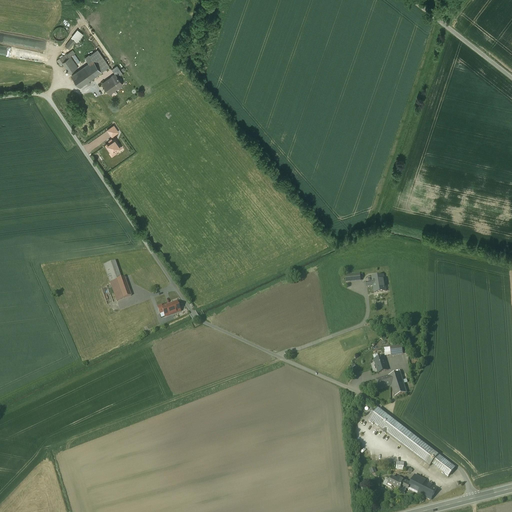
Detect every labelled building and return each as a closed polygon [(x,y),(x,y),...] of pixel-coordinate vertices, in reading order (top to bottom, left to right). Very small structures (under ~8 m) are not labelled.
[(61,27),(60,27),(59,27),(58,27),(57,28),(56,28),(55,29),(54,30),(53,31),(53,32),(53,33),(53,34),(53,35),(53,36),(54,36),(54,37),(55,39),(56,39),(56,40),(58,40),(59,41),(60,41),(62,40),(63,40),(64,40),(64,39),(65,38),(66,37),(66,36),(67,35),(67,34),(67,32),(66,32),(66,31),(66,30),(65,29),(64,29),(64,28),(63,28),(62,27),(61,27)] [(78,31),(72,38),(75,41),(76,42),(83,34),(78,31)] [(72,38),(65,46),(69,49),(75,41),(72,38)] [(82,65),(72,50),(67,54),(69,57),(70,57),(78,67),(82,65)] [(101,72),(107,68),(95,52),(90,55),(94,61),(101,72)] [(67,54),(60,59),(63,62),(69,57),(67,54)] [(90,55),(85,59),(89,64),(94,61),(90,55)] [(69,57),(63,62),(70,73),(78,67),(70,57),(69,57)] [(101,72),(94,61),(89,64),(86,66),(94,77),(101,72)] [(86,66),(72,76),(80,87),(86,83),(89,81),(94,77),(86,66)] [(115,74),(111,77),(111,78),(103,84),(110,94),(123,85),(118,78),(118,77),(123,74),(119,69),(114,72),(115,74)] [(111,137),(118,132),(113,124),(105,130),(111,137)] [(115,139),(106,145),(111,152),(112,152),(114,151),(114,152),(121,148),(115,139)] [(115,261),(104,265),(110,282),(121,278),(115,261)] [(384,276),(372,278),(373,282),(374,286),(375,294),(386,292),(384,276)] [(121,278),(110,282),(117,301),(131,296),(124,277),(121,278)] [(154,299),(120,311),(121,312),(125,324),(125,325),(146,317),(144,310),(157,306),(154,299)] [(157,306),(144,310),(146,317),(149,325),(162,321),(157,306)] [(121,312),(114,314),(118,326),(125,324),(121,312)] [(402,347),(391,348),(391,356),(403,355),(402,347)] [(384,358),(375,361),(379,373),(387,370),(384,358)] [(400,373),(389,376),(389,377),(392,386),(403,382),(400,373)] [(389,377),(376,381),(379,390),(392,386),(389,377)] [(403,382),(392,386),(395,397),(407,393),(403,382)] [(438,455),(379,409),(369,422),(373,425),(374,424),(430,466),(432,464),(438,455)] [(451,465),(438,455),(432,464),(445,474),(451,465)] [(426,481),(415,476),(410,486),(411,486),(409,489),(431,501),(437,489),(425,483),(426,481)] [(407,482),(398,478),(396,480),(392,478),(388,485),(400,491),(402,487),(409,490),(409,489),(411,486),(410,486),(407,484),(407,482)]
